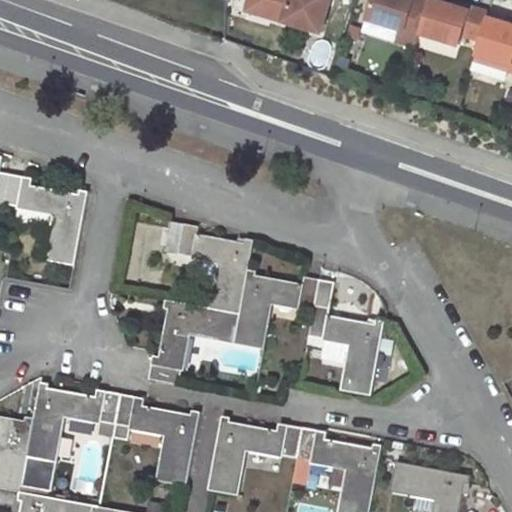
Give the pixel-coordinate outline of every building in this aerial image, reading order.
[(252,0),(250,8),(324,31),(333,0),(252,0)] [(399,41),(417,47),(422,32),(431,0),(375,0),(369,19),(403,29),(399,41)] [(437,0),(431,0),(422,32),(460,45),(463,34),(481,40),(488,17),(490,12),(471,7),(470,10),(456,6),(437,0)] [(456,6),(470,10),(471,7),(458,2),(456,6)] [(481,40),(472,69),(504,79),(507,70),(511,71),(511,24),(509,23),(488,17),(481,40)] [(58,214),(50,261),(77,266),(90,192),(81,190),(80,195),(33,186),(34,179),(0,172),(3,158),(0,157),(0,205),(5,207),(5,204),(58,214)] [(173,221),(168,252),(223,262),(214,309),(242,315),(250,270),(256,240),(248,238),(247,243),(199,235),(201,226),(173,221)] [(237,342),(236,344),(263,349),(272,303),(316,312),(322,280),(307,277),(305,285),(258,275),(258,272),(250,270),(242,315),(237,342)] [(378,325),(331,316),(337,283),(322,280),(316,312),(312,337),(355,345),(347,391),(373,396),(387,321),(379,320),(378,325)] [(156,356),(151,380),(180,385),(191,333),(237,342),(242,315),(214,309),(167,300),(165,308),(171,309),(162,357),(156,356)] [(36,419),(23,486),(50,491),(65,415),(117,425),(123,394),(100,390),(98,397),(50,388),(51,384),(43,382),(36,419)] [(123,394),(117,425),(169,435),(161,481),(189,486),(202,412),(193,411),(192,415),(146,405),(147,399),(123,394)] [(224,415),(211,490),(238,495),(247,448),(299,457),(305,428),(281,423),(280,431),(232,422),(233,417),(224,415)] [(0,440),(3,441),(0,456),(0,489),(22,493),(23,486),(36,419),(27,417),(26,421),(0,416),(0,440)] [(374,449),(326,440),(328,432),(305,428),(299,457),(294,483),(309,486),(314,460),(351,467),(343,511),(372,511),(384,446),(375,444),(374,449)] [(460,511),(467,483),(471,484),(473,476),(398,462),(394,489),(441,498),(438,511),(460,511)] [(94,511),(95,506),(22,493),(20,501),(25,502),(22,511),(94,511)] [(296,503),(295,511),(331,511),(332,505),(296,503)]
